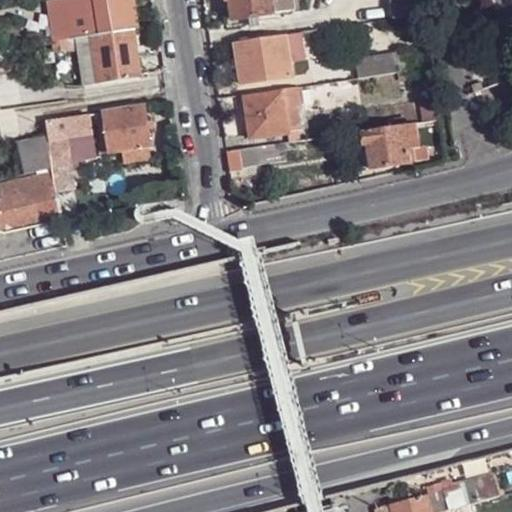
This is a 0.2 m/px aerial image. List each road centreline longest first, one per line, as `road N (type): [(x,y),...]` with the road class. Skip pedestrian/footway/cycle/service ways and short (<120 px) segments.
road 1 (motorway): [(511,293),(0,418)]
road 2 (motorway): [(0,487),(511,367)]
road 3 (motorway): [(511,241),(0,342)]
road 4 (motorway): [(183,511),(511,430)]
road 5 (secondary): [(485,172),(230,238)]
road 6 (residential): [(185,0),(218,210),(230,238)]
road 7 (secondary): [(230,238),(0,289)]
